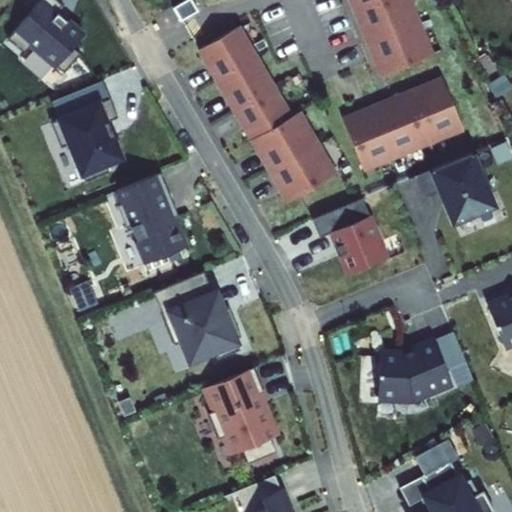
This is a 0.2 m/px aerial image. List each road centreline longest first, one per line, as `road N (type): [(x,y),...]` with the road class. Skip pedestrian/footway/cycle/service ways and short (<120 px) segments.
road 1 (residential): [(304,333),(120,0)]
road 2 (residential): [(355,511),(304,333)]
road 3 (residential): [(428,278),(304,333)]
